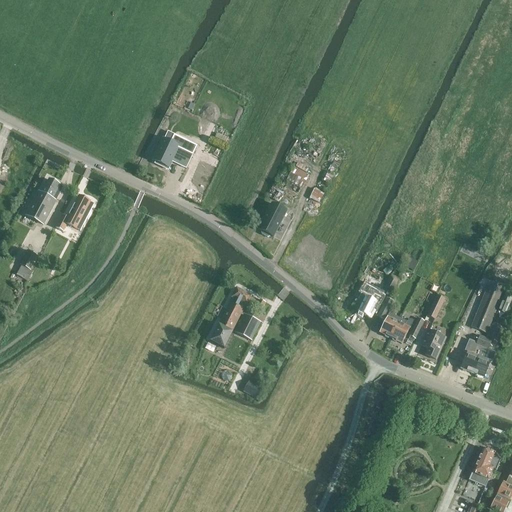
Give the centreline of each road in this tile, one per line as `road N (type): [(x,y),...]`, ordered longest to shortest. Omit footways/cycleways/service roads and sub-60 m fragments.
road 1 (unclassified): [(511,415),(377,361),(215,224),(0,115)]
road 2 (track): [(377,361),(322,511)]
